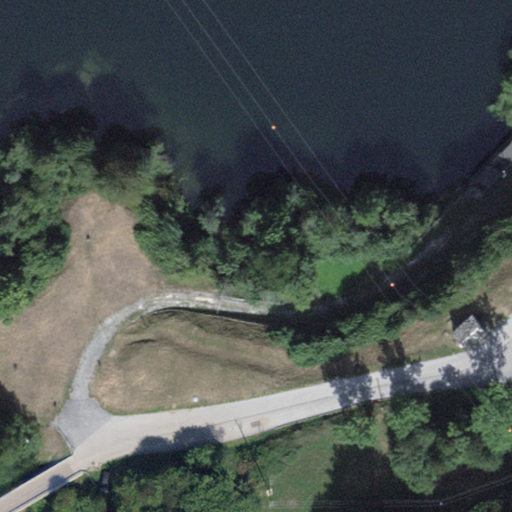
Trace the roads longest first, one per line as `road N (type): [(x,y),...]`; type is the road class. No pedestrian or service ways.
road 1 (track): [(511,180),(359,300),(285,312),(153,298),(106,325),(82,361),(80,400),(96,453)]
road 2 (unclassified): [(0,510),(129,438),(430,373),(475,359),(511,335)]
